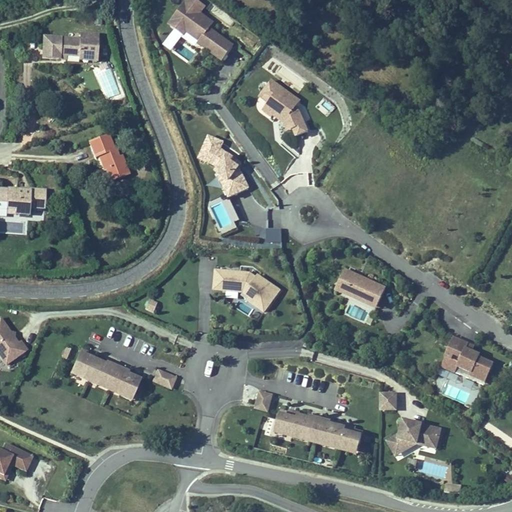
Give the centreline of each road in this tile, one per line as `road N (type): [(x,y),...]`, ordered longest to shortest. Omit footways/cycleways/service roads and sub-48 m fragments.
road 1 (tertiary): [(128,0),(136,65),(178,191),(170,239),(151,263),(116,284),(0,291)]
road 2 (residential): [(199,459),(428,511)]
road 3 (residential): [(511,338),(327,217)]
road 4 (unknown): [(126,8),(29,25),(0,80)]
road 5 (residential): [(82,511),(99,474),(121,457),(193,459)]
road 6 (residential): [(209,406),(236,384),(240,359),(200,357),(204,387)]
road 7 (residential): [(304,511),(254,490),(185,480)]
